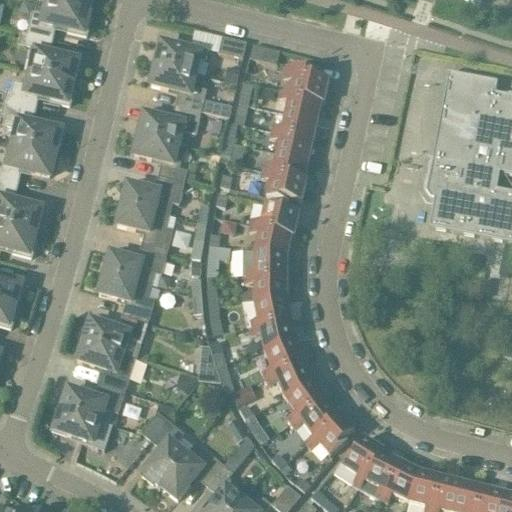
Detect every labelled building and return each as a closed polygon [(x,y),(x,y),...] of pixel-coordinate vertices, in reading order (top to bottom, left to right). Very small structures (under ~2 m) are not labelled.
[(49,0),(48,6),(89,16),(92,0),(49,0)] [(32,18),(30,25),(27,37),(51,43),(52,40),(55,29),(67,32),(67,35),(86,39),(89,25),(87,24),(89,16),(48,6),(45,18),(39,17),(34,16),(32,18)] [(51,43),(27,37),(21,36),(20,40),(18,49),(30,52),(28,62),(34,63),(31,76),(72,86),(74,77),(77,78),(80,63),(61,58),(61,61),(48,58),(51,43)] [(247,47),(222,41),(218,58),(243,64),(247,47)] [(156,69),(195,78),(199,64),(205,65),(208,54),(191,50),(190,54),(158,46),(155,60),(158,61),(156,69)] [(277,69),(280,55),(253,49),(249,62),(277,69)] [(207,95),(192,91),(195,78),(156,69),(151,89),(180,96),(177,111),(201,117),(229,123),(232,111),(204,104),(207,95)] [(289,98),(324,106),(329,85),(317,82),(318,76),(286,69),(283,83),(293,85),(290,97),(289,98)] [(72,86),(31,76),(28,88),(14,85),(11,95),(7,94),(4,106),(34,113),(38,99),(51,102),(50,105),(69,109),(73,95),(70,94),(72,86)] [(511,97),(511,98),(511,100),(510,99),(495,96),(497,85),(448,76),(426,194),(430,201),(434,202),(428,230),(511,246),(511,195),(496,192),(499,175),(511,177),(511,97)] [(252,89),(243,87),(239,108),(248,110),(252,89)] [(285,118),(317,125),(321,107),(324,107),(324,106),(289,98),(290,97),(280,95),(279,102),(288,105),(285,118)] [(14,146),(55,156),(57,147),(60,148),(63,133),(44,128),(44,131),(31,128),(34,113),(4,106),(1,119),(5,120),(3,130),(17,133),(14,146)] [(238,129),(243,130),(248,110),(239,108),(234,127),(238,128),(238,129)] [(201,117),(177,111),(173,125),(144,118),(143,122),(141,122),(137,138),(179,148),(182,136),(188,137),(190,126),(199,128),(201,117)] [(317,125),(285,118),(282,132),(273,129),(271,136),(313,145),(317,125)] [(234,127),(228,126),(224,146),(234,148),(238,129),(238,128),(234,127)] [(276,158),(308,165),(313,145),(271,136),(270,142),(279,144),(276,158)] [(195,179),(187,177),(187,175),(179,173),(182,162),(176,160),(179,148),(137,138),(133,155),(135,155),(134,159),(163,166),(160,181),(185,187),(185,186),(193,188),(195,179)] [(20,173),(50,180),(55,156),(14,146),(10,163),(4,161),(1,172),(0,171),(0,185),(16,189),(20,173)] [(221,159),(220,166),(225,167),(229,168),(232,156),(234,149),(234,148),(224,146),(221,159)] [(262,176),(306,186),(306,184),(304,184),(308,165),(276,158),(273,171),(264,169),(262,176)] [(306,186),(262,176),(261,182),(270,184),(266,201),(289,206),(290,204),(301,207),(306,186)] [(230,193),(232,181),(223,179),(221,191),(230,193)] [(122,209),(170,220),(173,208),(179,209),(184,190),(159,184),(157,195),(127,188),(122,209)] [(16,189),(0,185),(0,228),(35,237),(41,213),(12,205),(16,189)] [(226,212),(228,200),(218,198),(216,210),(226,212)] [(250,230),(294,239),(299,218),(287,216),(288,213),(265,208),(261,225),(252,223),(250,230)] [(170,220),(122,209),(117,229),(147,237),(144,247),(169,253),(173,234),(167,232),(170,220)] [(198,227),(206,228),(209,211),(200,210),(198,227)] [(206,228),(198,227),(195,244),(203,245),(206,228)] [(35,237),(0,228),(0,250),(13,254),(12,256),(31,261),(35,247),(32,246),(35,237)] [(294,239),(250,230),(249,236),(258,238),(254,255),(254,256),(287,260),(291,240),(294,241),(294,239)] [(220,240),(211,239),(209,251),(219,252),(220,240)] [(219,252),(209,251),(207,278),(207,281),(217,281),(219,252)] [(200,265),(202,254),(193,253),(191,264),(200,265)] [(104,278),(151,290),(155,278),(161,280),(166,261),(142,255),(139,265),(110,257),(104,278)] [(244,271),(244,275),(244,281),(287,282),(287,260),(254,256),(254,255),(244,255),(244,271)] [(151,290),(104,278),(99,298),(128,306),(125,317),(149,323),(154,305),(148,303),(151,290)] [(0,304),(15,309),(17,300),(19,301),(24,286),(5,281),(4,283),(0,282),(0,304)] [(219,310),(217,281),(207,281),(209,310),(219,310)] [(287,282),(244,281),(244,288),(254,288),(254,305),(254,306),(287,303),(287,282)] [(193,302),(201,302),(200,284),(191,285),(193,302)] [(201,302),(193,302),(194,319),(203,319),(202,307),(201,302)] [(248,332),(249,332),(249,333),(291,324),(287,303),(254,306),(254,305),(243,307),(248,332)] [(0,329),(10,332),(15,318),(12,317),(15,309),(0,304),(0,329)] [(223,337),(219,310),(209,310),(214,339),(223,337)] [(82,345),(123,358),(136,362),(137,362),(140,350),(148,328),(124,320),(119,334),(91,325),(89,329),(87,328),(82,345)] [(291,324),(249,333),(251,339),(260,337),(264,356),(295,345),(291,324)] [(511,361),(511,342),(506,342),(503,359),(511,361)] [(101,389),(125,396),(132,374),(136,362),(123,358),(82,345),(77,360),(79,361),(77,365),(106,375),(101,389)] [(295,345),(264,356),(271,373),(262,376),(265,383),(304,365),(295,345)] [(202,351),(199,386),(222,388),(210,352),(202,351)] [(223,356),(213,359),(217,371),(226,368),(223,356)] [(292,397),(313,386),(304,365),(265,383),(268,389),(277,385),(284,402),(292,397)] [(226,399),(233,397),(236,396),(235,395),(226,368),(217,371),(226,399)] [(313,386),(292,397),(284,402),(295,417),(287,423),(291,428),(326,403),(313,386)] [(118,417),(121,408),(125,396),(101,389),(97,403),(68,393),(61,413),(100,426),(104,413),(118,417)] [(234,399),(238,408),(257,400),(254,391),(234,399)] [(326,403),(291,428),(295,433),(303,428),(313,442),(340,419),(339,418),(337,419),(326,403)] [(248,409),(239,414),(245,424),(254,419),(248,409)] [(100,426),(61,413),(59,421),(56,420),(52,434),(83,444),(82,448),(98,453),(101,442),(95,440),(100,426)] [(152,442),(166,424),(157,417),(142,437),(151,444),(152,442)] [(269,444),(260,430),(254,419),(245,424),(251,435),(261,449),(269,444)] [(313,442),(305,448),(311,454),(318,448),(330,461),(347,445),(346,443),(354,435),(340,419),(313,442)] [(166,424),(152,442),(151,444),(162,453),(142,479),(153,488),(154,486),(161,491),(186,459),(175,450),(184,439),(166,424)] [(358,493),(382,455),(364,443),(358,453),(356,452),(344,470),(343,472),(357,481),(352,489),(358,493)] [(382,455),(358,493),(359,493),(364,485),(380,493),(375,501),(381,504),(400,466),(382,457),(383,455),(382,455)] [(279,458),(272,464),(279,472),(287,466),(279,458)] [(186,459),(161,491),(177,505),(196,481),(208,490),(223,471),(214,463),(209,470),(200,463),(196,467),(186,459)] [(287,468),(288,467),(287,466),(279,472),(285,479),(292,473),(287,468)] [(408,507),(419,476),(400,466),(381,504),(387,507),(391,499),(408,507)] [(237,490),(229,483),(233,478),(223,471),(208,490),(219,499),(208,511),(236,511),(242,505),(231,496),(237,490)] [(433,511),(441,481),(419,476),(408,507),(426,511),(425,511),(433,511)] [(455,511),(462,487),(441,481),(433,511),(455,511)] [(295,489),(305,496),(311,489),(302,482),(295,489)] [(462,487),(455,511),(477,511),(483,492),(462,487)] [(250,511),(242,505),(236,511),(270,511),(272,510),(273,511),(291,511),(300,502),(295,497),(287,491),(271,510),(263,503),(255,511),(250,511)] [(483,492),(477,511),(499,511),(504,497),(483,492)] [(337,511),(317,495),(311,502),(323,511),(337,511)] [(511,511),(511,499),(504,497),(499,511),(511,511)]
